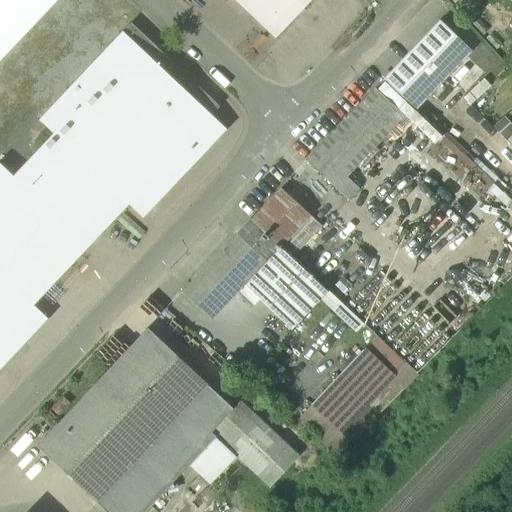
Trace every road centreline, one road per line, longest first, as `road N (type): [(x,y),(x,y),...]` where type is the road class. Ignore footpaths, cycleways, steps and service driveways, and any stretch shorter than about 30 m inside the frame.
road 1 (residential): [(0,422),(279,127)]
road 2 (residential): [(148,0),(279,127)]
road 3 (residential): [(279,127),(400,0)]
